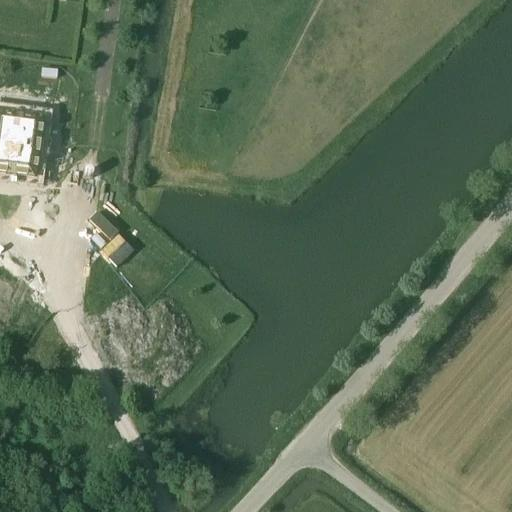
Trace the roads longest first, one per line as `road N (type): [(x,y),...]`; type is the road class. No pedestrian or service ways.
road 1 (unclassified): [(303,447),(511,204)]
road 2 (track): [(101,92),(94,153),(83,175),(0,239)]
